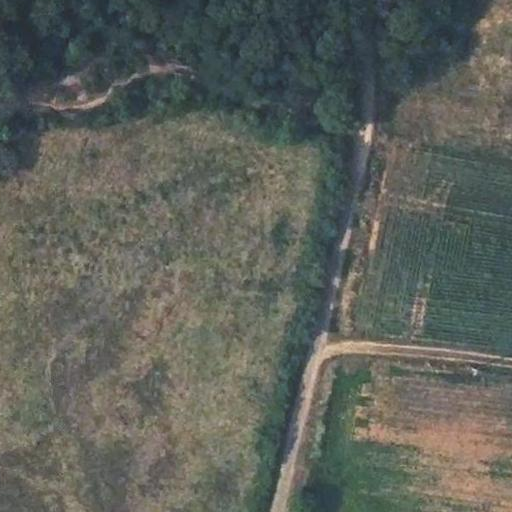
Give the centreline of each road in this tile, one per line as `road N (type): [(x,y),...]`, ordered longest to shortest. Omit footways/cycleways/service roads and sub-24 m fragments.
road 1 (track): [(278,511),(365,131)]
road 2 (track): [(511,364),(320,347)]
road 3 (track): [(365,131),(365,36),(355,0)]
